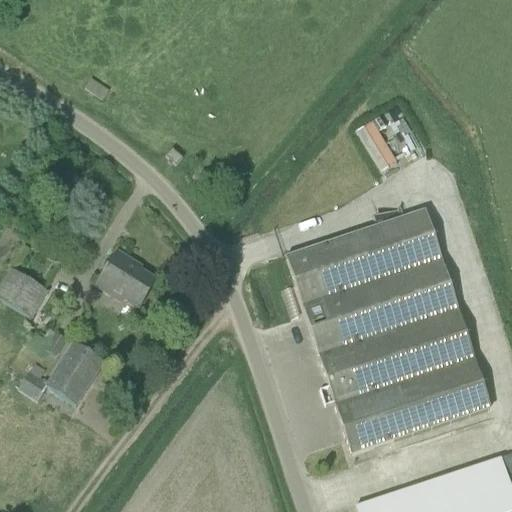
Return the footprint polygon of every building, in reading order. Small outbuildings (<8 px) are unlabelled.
[(354,136),(379,178),(396,168),(370,126),(354,136)] [(181,162),(171,152),(164,160),(175,169),(181,162)] [(304,320),(314,352),(452,306),(422,216),(284,261),(304,320)] [(114,298),(137,312),(155,285),(129,269),(132,266),(115,256),(95,290),(112,301),(114,298)] [(10,273),(0,288),(0,303),(29,322),(45,296),(10,273)] [(487,414),(455,315),(452,306),(314,352),(350,459),(487,414)] [(46,394),(74,412),(102,369),(70,348),(45,389),(27,377),(16,395),(36,408),(46,394)] [(511,511),(511,459),(353,511),(511,511)]
